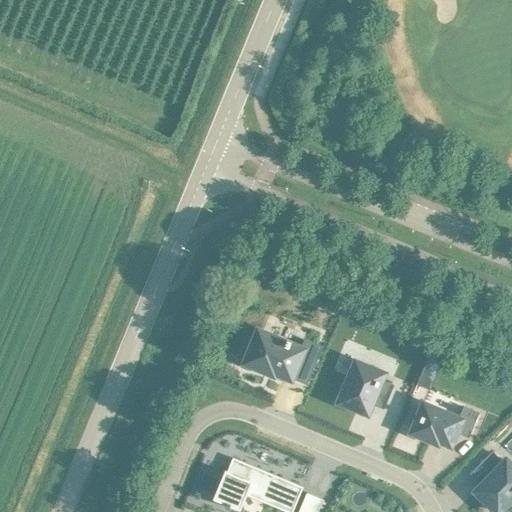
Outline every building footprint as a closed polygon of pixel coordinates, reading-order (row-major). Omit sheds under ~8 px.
[(257,330),(243,363),(245,363),(244,366),(260,372),(261,370),(263,371),(272,375),(273,372),(275,373),(290,379),(291,378),(305,384),(321,347),(304,340),(301,348),(289,343),(290,341),(286,339),(285,342),(257,330)] [(354,361),(338,402),(366,414),(371,404),(382,408),(392,385),(380,380),(383,373),(354,361)] [(422,403),(410,432),(437,443),(438,441),(449,446),(455,431),(467,436),(477,413),(463,407),(459,419),(422,403)] [(491,453),(471,473),(481,484),(474,491),(495,511),(497,511),(511,497),(511,466),(505,460),(502,463),(491,453)] [(228,466),(214,500),(239,510),(245,495),(260,501),(262,496),(295,510),(304,488),(236,459),(232,468),(228,466)] [(316,511),(323,500),(306,493),(297,511),(316,511)]
